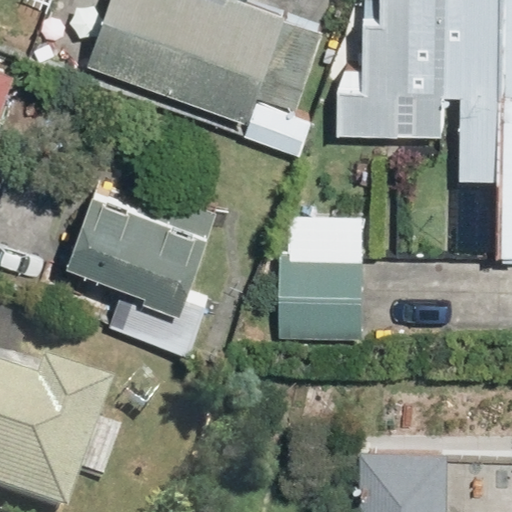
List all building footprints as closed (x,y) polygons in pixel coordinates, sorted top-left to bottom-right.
[(109,0),(87,65),(250,119),(256,102),(294,114),(321,33),(283,21),(287,10),(257,0),(109,0)] [(436,97),(437,0),(381,0),(381,28),(363,28),(362,95),(339,95),(338,131),(435,132),(436,97)] [(497,0),(437,0),(436,97),(463,97),(461,183),(495,183),(496,98),(497,0)] [(511,0),(497,0),(496,98),(495,183),(493,259),(511,259),(511,0)] [(0,116),(14,77),(0,72),(0,116)] [(85,200),(60,276),(143,303),(140,311),(178,324),(209,228),(136,204),(132,216),(85,200)] [(366,254),(283,254),(283,338),(366,338),(366,254)] [(0,488),(66,511),(70,511),(117,381),(48,357),(40,378),(0,363),(0,488)] [(460,435),(369,435),(369,511),(511,511),(511,504),(460,504),(460,435)]
